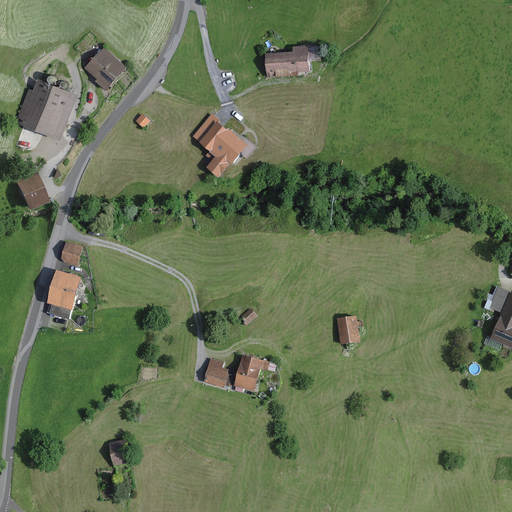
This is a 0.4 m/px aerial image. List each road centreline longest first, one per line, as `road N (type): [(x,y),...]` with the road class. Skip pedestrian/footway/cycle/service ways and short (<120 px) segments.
road 1 (unclassified): [(183,0),(165,54),(77,170),(17,372),(0,504)]
road 2 (track): [(60,227),(188,283),(200,335),(194,381)]
road 3 (unknown): [(91,80),(86,108),(43,170),(50,187),(68,197)]
